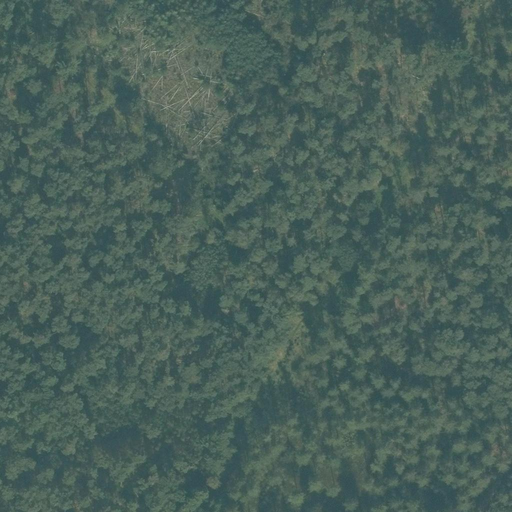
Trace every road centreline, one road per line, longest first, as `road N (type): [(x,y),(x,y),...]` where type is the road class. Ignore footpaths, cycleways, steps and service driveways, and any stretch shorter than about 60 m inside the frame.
road 1 (track): [(14,0),(176,179),(313,314),(511,431)]
road 2 (track): [(495,0),(366,240),(288,338),(198,511)]
